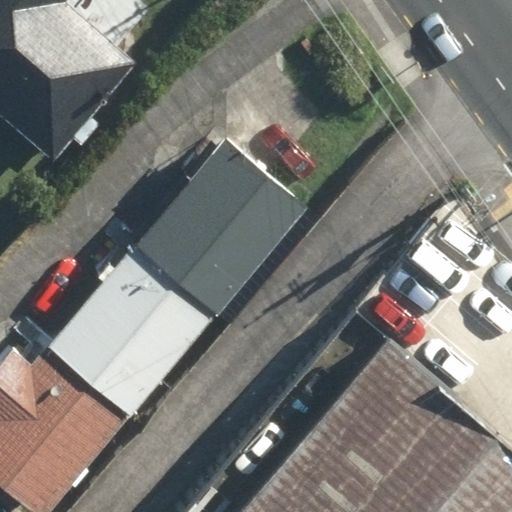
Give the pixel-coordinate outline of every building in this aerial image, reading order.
[(0,0),(0,95),(59,146),(140,53),(78,0),(0,0)] [(229,127),(138,232),(223,304),(312,198),(229,127)] [(7,175),(0,182),(0,227),(29,197),(7,175)] [(137,233),(52,332),(137,402),(221,306),(137,233)] [(230,511),(511,511),(511,429),(392,325),(230,511)] [(0,459),(50,504),(135,403),(50,334),(36,350),(18,333),(0,353),(0,459)]
